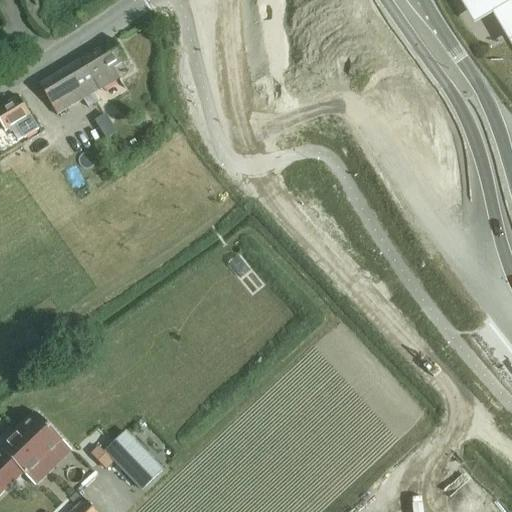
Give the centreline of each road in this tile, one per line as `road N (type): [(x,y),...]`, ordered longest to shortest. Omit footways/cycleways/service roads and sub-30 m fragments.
road 1 (primary): [(341,9),(356,69),(387,128),(511,307)]
road 2 (primary): [(511,246),(442,170),(341,9)]
